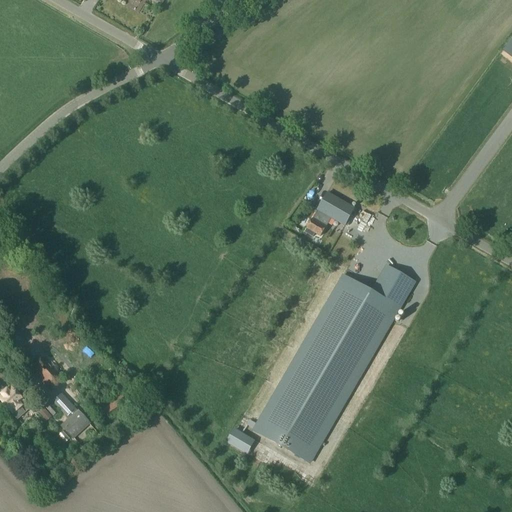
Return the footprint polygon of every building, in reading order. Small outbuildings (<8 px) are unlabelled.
[(311,219),(304,233),(312,237),(314,234),(319,237),(330,218),(344,226),(354,209),(326,193),(316,211),(317,211),(312,220),(311,219)] [(380,213),(367,235),(389,248),(402,227),(380,213)] [(333,230),(314,258),(331,270),(350,242),(333,230)] [(343,276),(252,432),(310,466),(416,285),(386,267),(371,293),(343,276)] [(289,329),(294,333),(298,328),(292,324),(289,329)] [(44,355),(30,368),(49,389),(63,377),(44,355)] [(12,385),(0,396),(0,400),(19,421),(32,409),(27,405),(29,404),(12,385)] [(120,391),(96,406),(102,417),(127,401),(120,391)] [(61,393),(52,401),(68,419),(60,426),(71,438),(88,423),(61,393)] [(50,402),(44,407),(52,416),(57,412),(50,402)] [(45,409),(40,414),(43,418),(47,422),(52,418),(45,409)] [(253,445),(232,433),(226,444),(246,456),(253,445)]
